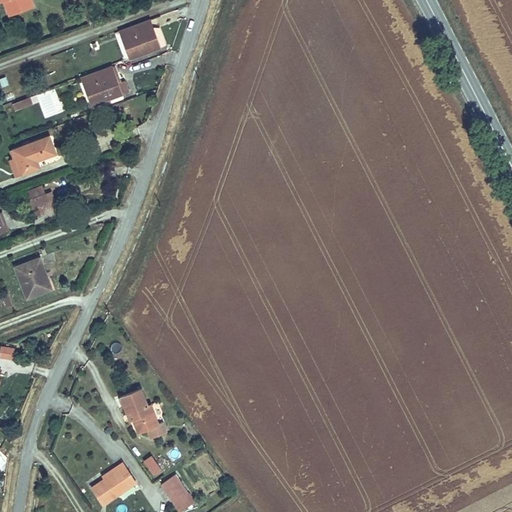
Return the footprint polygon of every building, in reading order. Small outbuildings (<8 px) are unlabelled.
[(0,0),(0,2),(6,18),(31,9),(27,0),(0,0)] [(148,30),(151,29),(148,23),(119,34),(128,60),(158,48),(154,38),(151,39),(148,30)] [(157,31),(151,29),(148,30),(151,39),(154,38),(158,48),(163,46),(157,31)] [(110,69),(82,79),(91,106),(120,93),(110,69)] [(56,88),(37,94),(44,118),(63,112),(56,88)] [(31,96),(10,100),(12,109),(32,105),(31,96)] [(44,139),(10,151),(19,175),(34,169),(32,161),(50,155),(44,139)] [(48,193),(32,199),(38,215),(54,208),(48,193)] [(15,198),(6,201),(8,208),(17,204),(15,198)] [(36,259),(11,270),(23,299),(48,290),(36,259)] [(7,291),(0,294),(6,307),(13,304),(7,291)] [(0,343),(0,355),(13,358),(15,346),(0,343)] [(119,394),(128,418),(132,417),(136,430),(156,423),(148,403),(146,403),(139,387),(119,394)] [(132,417),(128,418),(133,431),(136,430),(132,417)] [(0,466),(9,457),(0,448),(0,466)] [(151,454),(142,460),(151,472),(159,466),(151,454)] [(102,504),(116,494),(133,481),(118,461),(112,465),(115,468),(90,487),(102,504)] [(193,501),(174,474),(159,484),(178,511),(193,501)]
